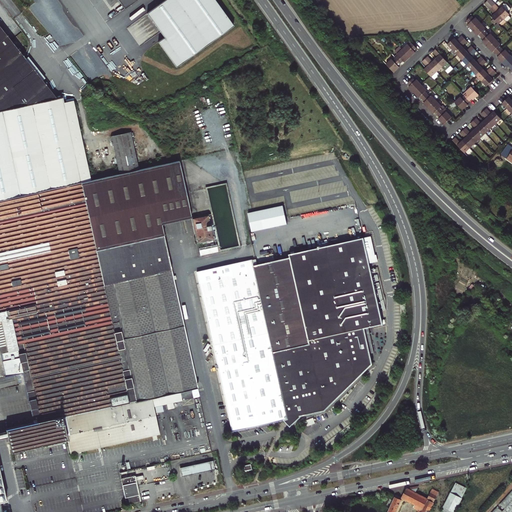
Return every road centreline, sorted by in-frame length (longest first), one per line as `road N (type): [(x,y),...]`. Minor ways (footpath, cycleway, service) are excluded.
road 1 (primary): [(413,254),(412,359),(378,425),(310,470),(207,503)]
road 2 (trunk): [(261,0),(369,156),(413,254)]
road 3 (residential): [(485,100),(447,135),(394,78),(455,20)]
road 4 (trunk): [(409,166),(279,0)]
road 5 (primary): [(321,493),(503,455)]
road 6 (primary): [(413,254),(423,294),(424,429)]
road 7 (primary): [(511,264),(409,166)]
road 8 (primary): [(511,256),(409,166)]
